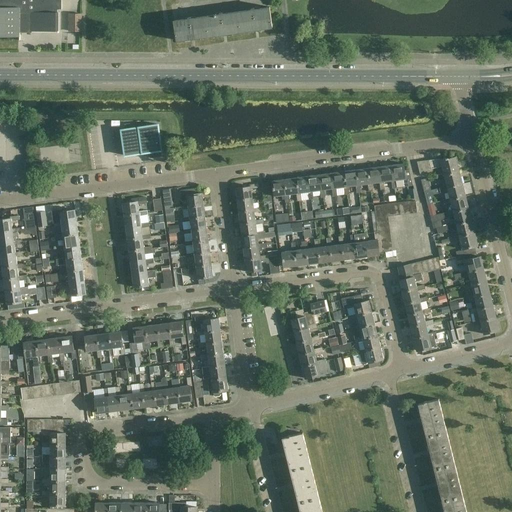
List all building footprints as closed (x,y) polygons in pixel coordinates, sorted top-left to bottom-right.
[(57,31),(57,33),(59,33),(59,13),(57,13),(57,9),(62,9),(61,0),(0,0),(0,35),(19,36),(19,40),(20,40),(20,19),(28,19),(30,19),(30,31),(57,31)] [(238,12),(241,32),(273,27),(270,7),(238,12)] [(238,12),(206,16),(209,36),(241,32),(238,12)] [(69,31),(82,31),(82,14),(69,14),(69,31)] [(206,16),(174,20),(177,41),(209,36),(206,16)] [(124,124),(125,129),(121,130),(125,156),(149,152),(161,151),(162,150),(158,124),(130,128),(130,123),(124,124)] [(442,166),(444,174),(444,176),(459,172),(456,159),(442,163),(440,158),(417,162),(420,174),(426,172),(426,170),(442,166)] [(393,180),(395,180),(403,179),(404,187),(408,187),(407,178),(406,178),(405,170),(404,163),(391,165),(393,180)] [(396,188),(395,180),(393,180),(391,165),(380,166),(382,182),(384,182),(391,181),(392,189),(396,188)] [(382,182),(380,166),(367,168),(370,184),(372,183),(379,182),(380,190),(385,190),(384,182),(382,182)] [(373,191),(372,183),(370,184),(367,168),(356,170),(358,185),(360,185),(367,184),(369,192),(373,191)] [(361,193),(360,185),(358,185),(356,170),(344,171),(346,187),(348,187),(355,186),(356,193),(361,193)] [(409,170),(405,170),(406,178),(407,178),(408,187),(413,186),(409,170)] [(349,195),(348,187),(346,187),(344,171),(332,173),(334,188),(336,188),(343,187),(345,195),(349,195)] [(463,184),(459,172),(444,176),(444,174),(436,176),(437,181),(445,179),(447,186),(447,188),(463,184)] [(337,196),(336,188),(334,188),(332,173),(320,174),(322,190),(324,190),(332,189),(333,197),(337,196)] [(320,174),(308,176),(310,192),(312,191),(320,190),(321,198),(325,198),(324,190),(322,190),(320,174)] [(313,199),(312,191),(310,192),(308,176),(296,178),(298,193),(300,193),(308,192),(309,200),(313,199)] [(301,201),(300,193),(298,193),(296,178),(284,179),(286,195),(288,194),(296,193),(297,201),(301,201)] [(289,202),(288,194),(286,195),(284,179),(272,181),(274,196),(282,195),(282,199),(285,199),(285,203),(289,202)] [(268,182),(261,183),(263,197),(270,196),(268,182)] [(250,185),(250,186),(235,188),(237,200),(252,198),(252,196),(251,189),(259,188),(258,184),(250,185)] [(466,196),(463,184),(447,188),(447,186),(439,188),(440,193),(448,191),(450,198),(450,200),(466,196)] [(187,200),(188,205),(188,207),(204,205),(202,192),(196,193),(196,188),(181,190),(182,200),(187,200)] [(254,210),(254,208),(253,203),(258,202),(258,200),(261,199),(260,195),(252,196),(252,198),(237,200),(239,212),(254,210)] [(450,200),(450,198),(442,200),(443,205),(451,203),(453,211),(453,212),(469,209),(466,196),(450,200)] [(123,203),(124,215),(140,213),(139,211),(138,204),(146,203),(146,197),(132,199),(132,202),(123,203)] [(172,197),(164,198),(165,210),(173,209),(172,197)] [(153,200),(154,211),(162,210),(161,199),(153,200)] [(278,212),(285,212),(285,199),(277,200),(278,212)] [(417,213),(415,201),(409,202),(411,213),(417,213)] [(389,222),(388,216),(386,204),(374,206),(377,223),(389,222)] [(188,207),(188,205),(180,206),(181,210),(189,209),(190,217),(190,219),(205,217),(204,205),(188,207)] [(254,210),(239,212),(240,224),(256,222),(255,220),(254,212),(263,211),(263,209),(262,207),(254,208),(254,210)] [(61,214),(62,222),(62,224),(77,222),(75,209),(61,211),(61,210),(52,211),(53,215),(61,214)] [(165,210),(167,222),(175,221),(173,209),(165,210)] [(325,210),(325,217),(335,216),(334,209),(325,210)] [(472,221),(469,209),(453,212),(453,211),(432,216),(433,222),(446,219),(446,218),(454,216),(456,223),(456,225),(472,221)] [(124,215),(126,227),(141,225),(141,223),(140,215),(148,214),(147,210),(139,211),(140,213),(124,215)] [(316,218),(325,217),(325,210),(315,211),(316,218)] [(32,228),(36,227),(34,213),(28,214),(29,218),(25,219),(26,229),(32,228)] [(0,232),(13,230),(13,229),(12,221),(19,220),(19,216),(10,217),(10,218),(0,219),(0,232)] [(190,219),(190,217),(182,218),(183,222),(190,221),(191,229),(192,230),(207,228),(205,217),(190,219)] [(256,222),(240,224),(242,236),(257,234),(257,232),(256,224),(264,223),(264,219),(255,220),(256,222)] [(457,228),(459,235),(459,237),(475,233),(472,221),(456,225),(456,223),(436,228),(438,234),(450,231),(450,230),(457,228)] [(79,234),(77,222),(62,224),(62,222),(54,223),(54,227),(59,226),(59,229),(62,228),(63,234),(63,236),(79,234)] [(126,227),(127,239),(143,237),(143,235),(142,228),(149,227),(149,222),(141,223),(141,225),(126,227)] [(295,242),(291,227),(278,230),(282,245),(295,242)] [(13,230),(0,232),(0,244),(14,242),(14,240),(19,240),(18,232),(21,232),(21,228),(13,229),(13,230)] [(192,230),(191,229),(184,230),(184,234),(192,233),(193,241),(193,243),(209,241),(207,228),(192,230)] [(259,245),(259,244),(258,239),(276,236),(275,232),(266,233),(266,231),(257,232),(257,234),(242,236),(243,247),(259,245)] [(379,231),(378,232),(374,232),(375,240),(367,241),(366,241),(367,257),(380,255),(380,253),(379,246),(378,241),(378,240),(380,240),(379,235),(379,231)] [(354,243),(356,258),(367,257),(366,241),(367,241),(366,233),(355,235),(356,243),(354,243)] [(478,246),(475,233),(459,237),(459,235),(451,237),(452,242),(460,240),(463,250),(457,251),(458,256),(476,252),(474,247),(478,246)] [(64,238),(65,246),(65,248),(80,246),(79,234),(63,236),(63,234),(55,235),(56,239),(64,238)] [(127,239),(129,251),(144,249),(144,247),(143,239),(151,238),(151,234),(143,235),(143,237),(127,239)] [(354,243),(356,243),(355,235),(350,235),(351,243),(344,244),(342,244),(344,260),(356,258),(354,243)] [(342,244),(344,244),(343,236),(338,237),(339,245),(332,246),(330,246),(332,261),(344,260),(342,244)] [(330,246),(332,246),(331,238),(326,238),(327,246),(320,247),(318,248),(320,263),(332,261),(330,246)] [(14,242),(0,244),(0,251),(1,256),(16,254),(16,252),(15,247),(18,247),(17,244),(23,243),(22,239),(19,240),(14,240),(14,242)] [(318,248),(320,247),(319,239),(315,240),(316,248),(308,249),(306,249),(308,264),(320,263),(318,248)] [(193,243),(193,241),(185,242),(186,246),(193,245),(195,253),(195,254),(210,252),(209,241),(193,243)] [(306,249),(308,249),(307,241),(303,241),(304,250),(296,250),(294,251),(296,266),(308,264),(306,249)] [(219,253),(219,242),(210,242),(211,253),(219,253)] [(259,245),(243,247),(245,259),(260,257),(260,256),(259,250),(262,250),(262,247),(267,247),(267,242),(259,244),(259,245)] [(294,251),(296,250),(295,242),(291,243),(292,251),(282,252),(284,267),(296,266),(294,251)] [(393,251),(392,245),(379,246),(380,253),(393,251)] [(82,257),(80,246),(65,248),(65,246),(57,247),(58,251),(65,250),(66,258),(66,260),(82,257)] [(129,251),(131,263),(146,261),(146,259),(145,254),(156,252),(155,248),(153,248),(152,246),(144,247),(144,249),(129,251)] [(23,251),(16,252),(16,254),(1,256),(2,268),(18,266),(17,264),(16,256),(24,255),(23,251)] [(195,254),(195,253),(187,254),(187,258),(195,257),(196,265),(196,266),(212,264),(210,252),(195,254)] [(458,256),(459,260),(457,261),(458,266),(466,264),(468,271),(468,273),(484,269),(481,257),(477,257),(476,252),(458,256)] [(260,257),(245,259),(247,272),(262,270),(261,263),(269,262),(270,269),(279,268),(278,255),(268,256),(268,255),(260,256),(260,257)] [(67,264),(68,270),(68,272),(84,269),(82,257),(66,260),(66,258),(56,259),(57,266),(67,264)] [(433,259),(435,270),(441,269),(438,257),(433,259)] [(131,263),(132,275),(148,273),(147,271),(146,263),(154,262),(154,258),(146,259),(146,261),(131,263)] [(430,272),(435,270),(433,259),(427,260),(430,272)] [(421,262),(424,273),(430,272),(427,260),(421,262)] [(418,275),(422,274),(424,273),(421,262),(415,263),(418,275)] [(18,266),(2,268),(4,280),(19,278),(19,276),(18,268),(26,267),(25,263),(17,264),(18,266)] [(414,276),(418,275),(415,263),(410,265),(413,277),(414,276)] [(196,266),(196,265),(188,266),(189,270),(196,269),(198,279),(213,277),(212,264),(196,266)] [(407,278),(413,277),(410,265),(404,266),(407,278)] [(404,266),(398,267),(401,280),(407,278),(404,266)] [(85,281),(84,269),(68,272),(68,270),(60,271),(61,275),(68,274),(69,282),(70,283),(85,281)] [(487,281),(484,269),(468,273),(468,271),(455,274),(456,281),(470,278),(471,283),(471,285),(487,281)] [(155,270),(147,271),(148,273),(132,275),(134,287),(150,285),(148,277),(156,276),(155,270)] [(173,282),(171,270),(163,271),(165,283),(173,282)] [(413,277),(407,278),(401,280),(399,280),(402,292),(417,289),(417,287),(415,282),(423,280),(422,274),(418,275),(414,276),(413,277)] [(27,275),(19,276),(19,278),(4,280),(5,292),(21,290),(21,288),(19,280),(27,279),(27,275)] [(70,283),(69,282),(62,283),(62,287),(70,286),(71,296),(87,294),(85,281),(70,283)] [(490,294),(487,281),(471,285),(471,283),(463,285),(464,290),(472,288),(474,296),(474,297),(490,294)] [(420,300),(419,298),(418,291),(425,289),(424,285),(417,287),(417,289),(402,292),(405,304),(420,300)] [(46,287),(48,299),(56,298),(55,286),(46,287)] [(21,290),(5,292),(7,304),(22,302),(21,292),(29,291),(28,287),(21,288),(21,290)] [(46,299),(44,287),(36,288),(38,300),(46,299)] [(440,293),(440,304),(448,304),(448,294),(440,293)] [(357,316),(372,312),(369,300),(363,302),(362,294),(351,297),(350,296),(342,299),(344,307),(346,309),(347,309),(349,316),(357,314),(357,316)] [(493,306),(490,294),(474,297),(474,296),(466,297),(467,302),(475,300),(477,308),(477,310),(493,306)] [(420,300),(405,304),(408,316),(423,312),(422,310),(420,303),(428,301),(427,297),(419,298),(420,300)] [(291,320),(294,332),(309,328),(308,326),(306,319),(314,317),(314,315),(327,311),(325,301),(310,305),(312,311),(304,313),(305,316),(291,320)] [(496,318),(493,306),(477,310),(477,308),(462,311),(463,316),(478,313),(480,320),(480,322),(496,318)] [(423,312),(408,316),(411,327),(425,324),(425,322),(423,314),(431,312),(430,308),(422,310),(423,312)] [(357,316),(357,314),(349,316),(350,320),(358,318),(359,326),(360,327),(375,324),(372,312),(357,316)] [(198,326),(204,325),(205,330),(205,332),(220,330),(219,318),(204,320),(204,318),(197,319),(198,326)] [(499,331),(496,318),(480,322),(480,320),(472,322),(474,327),(481,325),(484,334),(499,331)] [(192,320),(186,320),(188,334),(194,333),(192,320)] [(428,335),(428,333),(426,326),(434,324),(433,320),(425,322),(425,324),(411,327),(413,339),(428,335)] [(182,344),(187,344),(186,335),(184,335),(182,321),(170,322),(172,338),(173,337),(181,336),(182,344)] [(172,338),(170,322),(157,324),(159,340),(162,339),(169,338),(170,346),(175,345),(173,337),(172,338)] [(159,340),(157,324),(146,326),(148,341),(150,341),(157,340),(158,348),(163,347),(162,339),(159,340)] [(309,328),(294,332),(297,343),(311,340),(311,338),(309,330),(317,328),(316,324),(308,326),(309,328)] [(363,339),(378,335),(375,324),(360,327),(359,326),(352,328),(355,339),(362,337),(363,339)] [(142,342),(144,350),(151,349),(150,341),(148,341),(146,326),(133,327),(135,343),(142,342)] [(465,339),(462,327),(456,329),(459,341),(465,339)] [(456,341),(454,329),(448,331),(450,343),(456,341)] [(207,345),(222,343),(220,330),(205,332),(205,330),(197,331),(198,335),(206,334),(207,342),(207,345)] [(121,331),(109,333),(111,348),(113,347),(121,346),(122,354),(126,354),(125,345),(123,345),(121,331)] [(436,346),(434,336),(437,336),(436,332),(428,333),(428,335),(413,339),(417,351),(436,346)] [(109,333),(97,334),(99,349),(101,349),(106,348),(107,350),(109,350),(110,356),(114,355),(113,347),(111,348),(109,333)] [(99,349),(97,334),(85,336),(87,351),(97,350),(98,358),(102,357),(101,349),(99,349)] [(62,352),(64,352),(72,351),(73,359),(77,358),(76,350),(74,350),(72,335),(60,337),(62,352)] [(366,351),(381,347),(378,335),(363,339),(362,337),(355,339),(356,343),(359,342),(361,350),(365,349),(366,351)] [(311,340),(297,343),(299,355),(314,351),(314,349),(312,342),(320,340),(319,336),(311,338),(311,340)] [(65,360),(64,352),(62,352),(60,337),(48,339),(50,354),(52,354),(60,353),(61,361),(65,360)] [(53,362),(52,354),(50,354),(48,339),(36,340),(38,355),(40,355),(48,354),(49,362),(53,362)] [(41,363),(40,355),(38,355),(36,340),(24,342),(26,357),(33,356),(34,366),(39,366),(39,363),(41,363)] [(208,356),(224,354),(222,343),(207,345),(207,342),(199,343),(199,347),(207,346),(208,354),(208,356)] [(0,359),(1,360),(1,357),(1,350),(9,350),(9,345),(1,345),(1,347),(0,347),(0,359)] [(22,345),(13,346),(14,359),(23,358),(22,345)] [(314,351),(299,355),(302,367),(317,363),(317,361),(315,353),(323,351),(322,347),(314,349),(314,351)] [(368,363),(369,363),(379,360),(384,359),(381,347),(366,351),(365,349),(361,350),(358,351),(358,354),(360,355),(362,364),(368,363)] [(140,366),(139,353),(130,354),(132,367),(140,366)] [(210,368),(225,366),(224,354),(208,356),(208,354),(200,355),(201,359),(209,358),(210,366),(210,368)] [(9,357),(1,357),(1,360),(0,359),(0,371),(1,371),(1,370),(9,370),(9,357)] [(344,369),(341,357),(334,359),(338,371),(344,369)] [(317,361),(317,363),(302,367),(305,379),(320,375),(327,374),(324,363),(327,363),(326,359),(324,359),(317,361)] [(369,363),(368,363),(370,369),(381,366),(379,360),(369,363)] [(212,380),(227,378),(225,366),(210,368),(210,366),(202,367),(202,371),(210,370),(211,378),(212,380)] [(0,371),(0,383),(1,383),(1,382),(1,374),(9,374),(9,370),(1,370),(1,371),(0,371)] [(82,375),(84,392),(92,390),(90,374),(82,375)] [(156,405),(168,404),(166,388),(168,388),(167,380),(165,381),(165,377),(163,377),(161,379),(161,381),(155,382),(156,390),(154,390),(156,405)] [(191,386),(192,386),(191,377),(187,378),(188,385),(180,386),(178,387),(180,402),(193,400),(191,386)] [(212,382),(213,392),(214,395),(216,397),(220,396),(221,394),(220,391),(228,390),(227,378),(212,380),(211,378),(203,379),(204,383),(212,382)] [(168,404),(180,402),(178,387),(180,386),(179,379),(175,379),(176,387),(168,388),(166,388),(168,404)] [(9,382),(1,382),(1,383),(0,383),(0,395),(1,395),(1,394),(1,386),(9,386),(9,382)] [(152,390),(145,391),(142,392),(144,407),(156,405),(154,390),(156,390),(155,382),(151,382),(152,390)] [(201,382),(194,383),(193,383),(195,398),(203,397),(201,382)] [(132,408),(144,407),(142,392),(145,391),(144,384),(139,384),(132,385),(133,393),(130,393),(132,408)] [(128,394),(121,395),(118,395),(120,410),(132,408),(130,393),(133,393),(132,385),(127,386),(128,394)] [(109,412),(120,410),(118,395),(121,395),(120,387),(115,387),(116,395),(109,396),(107,396),(109,412)] [(97,413),(109,412),(107,396),(109,396),(108,388),(103,389),(105,397),(94,398),(97,413)] [(9,394),(1,394),(1,395),(0,395),(0,407),(1,407),(1,406),(1,398),(9,398),(9,394)] [(418,404),(422,418),(426,436),(447,431),(439,399),(427,402),(427,401),(424,402),(424,403),(418,404)] [(9,406),(1,406),(1,407),(0,407),(0,424),(8,425),(8,419),(1,419),(1,410),(9,410),(9,406)] [(50,431),(46,431),(43,431),(43,432),(40,432),(34,432),(33,432),(33,435),(51,435),(51,443),(51,444),(66,444),(66,433),(71,433),(71,420),(64,420),(64,432),(58,432),(52,432),(50,432),(50,431)] [(11,443),(11,437),(11,427),(0,427),(0,444),(1,444),(1,442),(9,442),(9,443),(11,443)] [(426,436),(430,450),(434,469),(455,463),(447,431),(426,436)] [(282,438),(286,452),(291,470),(311,465),(303,433),(291,436),(291,435),(288,436),(282,438)] [(9,454),(9,443),(9,442),(1,442),(1,444),(0,444),(0,456),(1,456),(1,454),(9,454)] [(51,447),(51,455),(51,456),(66,457),(66,444),(51,444),(51,443),(43,443),(43,447),(51,447)] [(9,459),(9,454),(1,454),(1,456),(0,456),(0,468),(1,468),(1,466),(1,459),(9,459)] [(66,469),(66,457),(51,456),(51,455),(43,455),(43,459),(51,459),(51,467),(51,469),(66,469)] [(434,469),(438,482),(442,501),(463,496),(455,463),(434,469)] [(291,470),(294,484),(298,502),(319,497),(311,465),(291,470)] [(9,466),(1,466),(1,468),(0,468),(0,480),(1,481),(1,478),(1,471),(9,471),(9,466)] [(66,481),(66,469),(51,469),(51,467),(43,466),(43,471),(46,471),(46,474),(51,474),(51,479),(51,481),(66,481)] [(9,478),(1,478),(1,481),(0,480),(0,492),(1,493),(1,490),(1,482),(9,482),(9,478)] [(51,481),(51,479),(43,479),(43,483),(45,483),(45,491),(51,491),(51,493),(66,493),(66,481),(51,481)] [(9,490),(1,490),(1,493),(0,492),(0,504),(1,505),(1,502),(1,494),(9,494),(9,490)] [(66,508),(66,493),(51,493),(51,491),(45,491),(42,491),(42,495),(51,495),(50,508),(66,508)] [(442,501),(445,511),(466,511),(463,496),(442,501)] [(298,502),(300,511),(322,511),(319,497),(298,502)] [(9,502),(1,502),(1,505),(0,504),(0,511),(1,511),(1,507),(9,507),(9,502)] [(108,511),(109,502),(96,502),(95,511),(108,511)] [(121,511),(122,503),(109,502),(108,511),(121,511)] [(181,510),(180,511),(196,511),(197,506),(187,506),(187,502),(169,502),(169,510),(181,510)] [(133,511),(134,503),(122,503),(121,511),(133,511)] [(146,511),(147,503),(134,503),(133,511),(146,511)] [(160,503),(147,503),(146,511),(166,511),(167,508),(160,508),(160,503)]
